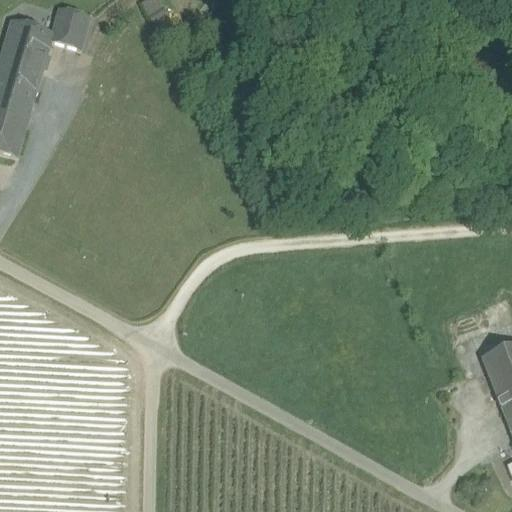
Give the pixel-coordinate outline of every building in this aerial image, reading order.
[(156,34),(172,27),(160,0),(150,0),(143,3),(156,34)] [(89,23),(59,14),(52,38),(53,39),(51,46),(80,54),(89,23)] [(52,38),(11,26),(0,63),(0,101),(31,111),(51,46),(53,39),(52,38)] [(31,111),(0,101),(0,155),(17,161),(31,111)] [(511,350),(481,362),(511,439),(511,350)]
